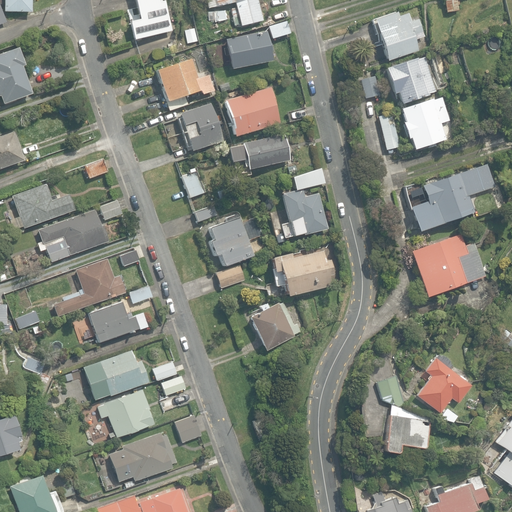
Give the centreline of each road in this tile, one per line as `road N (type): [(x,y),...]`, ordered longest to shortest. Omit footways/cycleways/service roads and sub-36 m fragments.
road 1 (residential): [(253,511),(78,13)]
road 2 (residential): [(329,511),(319,406),(362,284),(298,0)]
